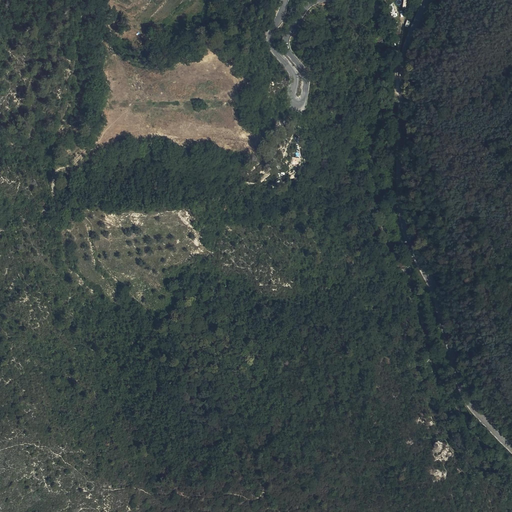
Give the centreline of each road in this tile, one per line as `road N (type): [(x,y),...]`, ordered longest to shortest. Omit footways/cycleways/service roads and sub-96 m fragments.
road 1 (secondary): [(511,448),(467,399),(402,220),(402,65),(426,0)]
road 2 (secondary): [(284,0),(269,43),(294,77),(295,103),(306,79),(285,37),(314,0)]
